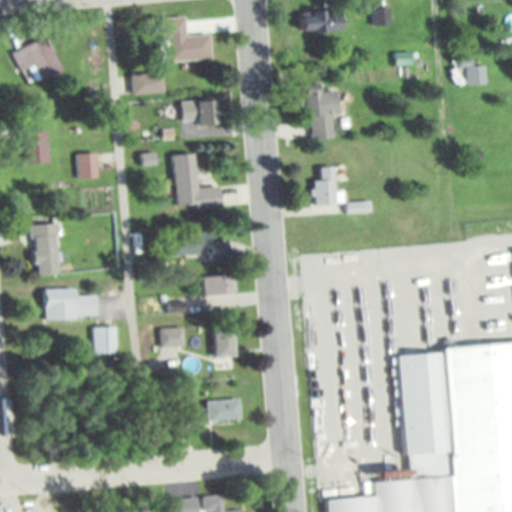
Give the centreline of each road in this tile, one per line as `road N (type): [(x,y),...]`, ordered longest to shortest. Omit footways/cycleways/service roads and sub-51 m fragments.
road 1 (residential): [(284,511),(250,0)]
road 2 (residential): [(0,482),(280,456)]
